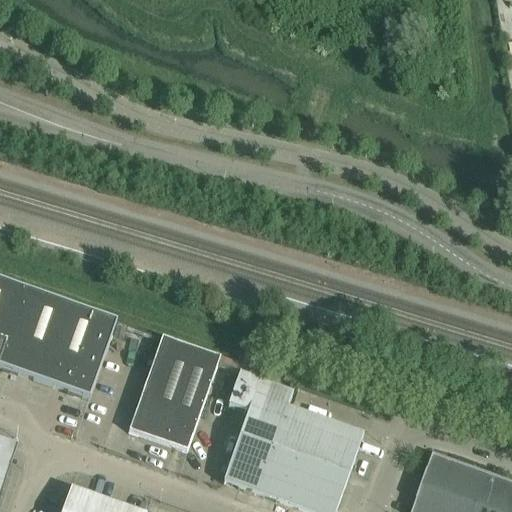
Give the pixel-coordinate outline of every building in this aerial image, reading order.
[(0,285),(0,371),(89,404),(116,327),(0,285)] [(186,457),(220,363),(162,343),(129,437),(186,457)] [(261,501),(278,452),(291,414),(287,412),(293,397),(239,378),(228,411),(247,418),(223,487),(261,501)] [(350,477),(363,439),(291,414),(278,452),(350,477)] [(0,503),(17,453),(0,447),(0,503)] [(337,511),(350,477),(278,452),(261,501),(292,511),(337,511)] [(480,511),(492,480),(434,460),(415,511),(480,511)] [(511,511),(511,488),(494,482),(494,481),(492,480),(480,511),(511,511)] [(120,511),(70,494),(63,511),(120,511)]
